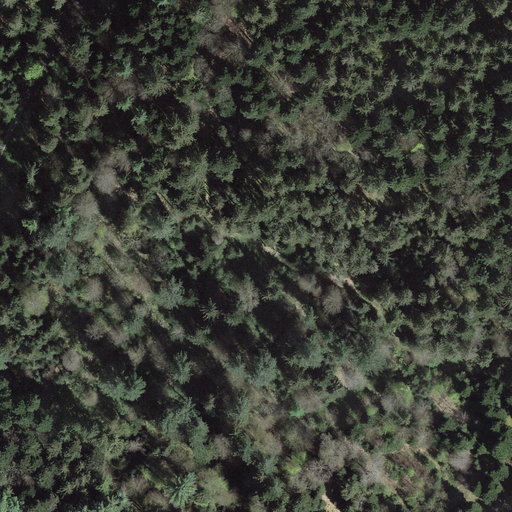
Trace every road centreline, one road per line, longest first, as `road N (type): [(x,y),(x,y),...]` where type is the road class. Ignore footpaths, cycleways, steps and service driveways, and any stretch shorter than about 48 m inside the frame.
road 1 (track): [(511,334),(274,430),(123,511)]
road 2 (track): [(0,168),(61,26)]
road 3 (track): [(341,404),(282,511)]
